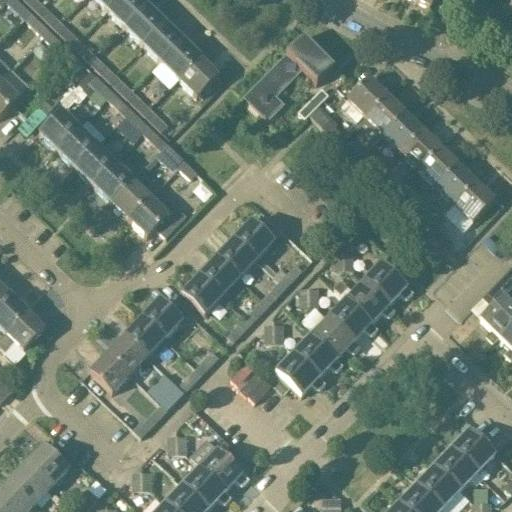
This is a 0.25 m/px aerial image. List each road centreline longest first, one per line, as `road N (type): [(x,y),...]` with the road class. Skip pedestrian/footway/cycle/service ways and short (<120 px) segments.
road 1 (residential): [(322,244),(253,177),(155,273),(125,283),(89,315)]
road 2 (residential): [(511,98),(322,0)]
road 3 (residential): [(300,463),(425,342)]
road 4 (residential): [(89,315),(50,362),(43,392),(0,434)]
road 5 (residential): [(0,226),(89,315)]
road 6 (residential): [(425,342),(511,426)]
